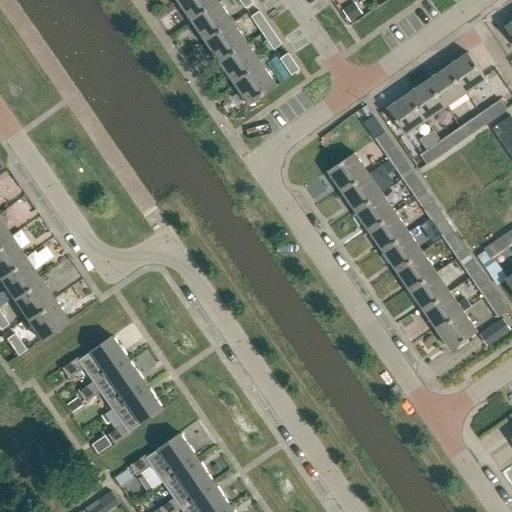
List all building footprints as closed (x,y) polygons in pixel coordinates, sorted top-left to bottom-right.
[(178,0),(192,21),(220,2),(218,0),(178,0)] [(252,0),(240,0),(246,8),(248,7),(254,3),(252,0)] [(192,21),(206,41),(234,23),(220,2),(192,21)] [(353,5),(343,12),(350,21),(360,15),(353,5)] [(260,11),(260,12),(253,16),(252,17),(263,33),(263,34),(271,28),(260,11)] [(206,41),(221,62),(248,44),(234,23),(206,41)] [(271,28),(263,34),(275,50),(276,49),(282,45),(283,45),(271,28)] [(221,62),(235,83),(262,64),(248,44),(221,62)] [(281,59),(293,76),(301,71),(289,53),(281,59)] [(450,68),(468,94),(488,80),(470,54),(450,68)] [(235,83),(250,104),(277,86),(262,64),(235,83)] [(430,81),(448,108),(468,94),(450,68),(430,81)] [(411,95),(429,121),(448,108),(430,81),(411,95)] [(390,109),(408,135),(429,121),(411,95),(390,109)] [(501,100),(481,114),(488,125),(508,111),(501,100)] [(461,128),(468,138),(488,125),(481,114),(461,128)] [(492,128),(499,137),(511,128),(511,115),(492,128)] [(461,128),(441,141),(448,152),(468,138),(461,128)] [(505,147),(511,141),(511,128),(499,137),(505,147)] [(390,160),(401,153),(387,132),(376,140),(390,160)] [(420,155),(428,165),(448,152),(441,141),(420,155)] [(415,172),(401,153),(390,160),(404,180),(415,172)] [(331,171),(345,192),(371,174),(357,154),(331,171)] [(417,200),(429,192),(415,172),(404,180),(417,200)] [(345,192),(358,211),(384,194),(371,174),(345,192)] [(417,200),(431,219),(442,212),(429,192),(417,200)] [(358,211),(372,231),(398,213),(384,194),(358,211)] [(445,239),(456,232),(442,212),(431,219),(445,239)] [(372,231),(385,251),(411,233),(398,213),(372,231)] [(0,245),(11,238),(0,222),(0,245)] [(469,251),(456,232),(445,239),(458,259),(469,251)] [(385,251),(399,271),(425,253),(411,233),(385,251)] [(511,247),(511,245),(506,236),(485,250),(493,260),(511,247)] [(0,245),(0,276),(25,259),(11,238),(0,245)] [(469,251),(458,259),(472,279),(483,271),(469,251)] [(399,271),(412,290),(438,273),(425,253),(399,271)] [(0,276),(0,281),(12,299),(39,280),(25,259),(0,276)] [(472,279),(485,298),(496,291),(483,271),(472,279)] [(412,290),(426,310),(452,292),(438,273),(412,290)] [(12,299),(26,320),(54,301),(39,280),(12,299)] [(496,291),(485,298),(500,319),(511,311),(496,291)] [(426,310),(439,330),(465,312),(452,292),(426,310)] [(54,301),(26,320),(41,341),(68,322),(54,301)] [(0,330),(0,331),(7,326),(9,325),(0,312),(0,330)] [(439,330),(453,350),(479,332),(465,312),(439,330)] [(480,335),(488,346),(511,330),(503,318),(480,335)] [(14,334),(6,339),(19,358),(27,353),(14,334)] [(96,385),(130,361),(113,337),(80,360),(79,358),(63,369),(70,379),(84,369),(94,382),(96,385)] [(112,409),(147,385),(130,361),(96,385),(94,382),(80,392),(87,403),(101,393),(112,409)] [(130,432),(163,409),(147,385),(112,409),(123,425),(109,435),(116,445),(131,435),(130,432)] [(79,397),(69,404),(75,412),(85,405),(79,397)] [(163,482),(197,458),(181,434),(147,456),(146,455),(131,466),(138,476),(152,466),(163,482)] [(108,435),(95,444),(101,453),(114,444),(108,435)] [(179,506),(214,482),(197,458),(163,482),(174,499),(160,509),(162,511),(177,511),(181,509),(179,506)] [(124,485),(136,478),(130,468),(118,475),(124,485)] [(221,511),(230,506),(214,482),(179,506),(181,509),(183,511),(221,511)] [(87,510),(88,511),(109,511),(121,505),(112,492),(87,510)]
